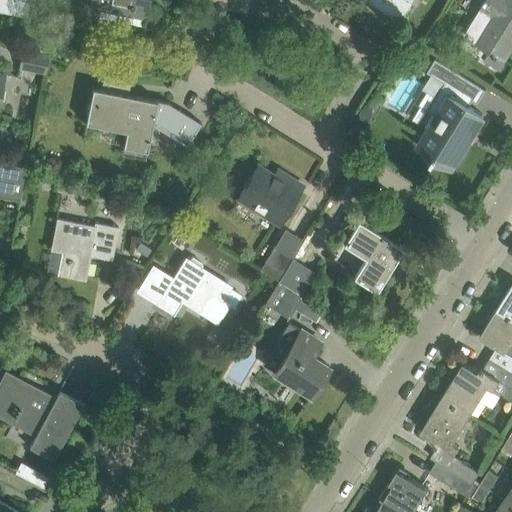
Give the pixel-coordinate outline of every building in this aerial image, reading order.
[(0,0),(0,10),(26,16),(29,0),(0,0)] [(93,0),(92,6),(112,10),(113,2),(130,5),(129,6),(134,7),(134,6),(146,8),(147,0),(93,0)] [(366,0),(399,20),(411,0),(366,0)] [(511,0),(488,0),(481,11),(492,17),(477,42),(494,52),(493,54),(497,56),(498,55),(504,59),(511,46),(511,0)] [(22,47),(18,66),(47,72),(51,53),(22,47)] [(428,109),(437,115),(431,124),(432,124),(418,145),(434,155),(433,157),(436,158),(437,157),(452,166),(464,147),(465,147),(469,141),(468,140),(472,134),(473,134),(477,128),(476,128),(484,115),(468,106),(473,99),(478,102),(486,89),(436,58),(427,71),(445,82),(428,109)] [(92,87),(86,123),(126,131),(123,146),(146,150),(151,123),(187,145),(201,122),(168,102),(128,94),(130,83),(130,82),(129,82),(122,80),(103,76),(103,78),(101,88),(92,87)] [(371,114),(370,113),(361,108),(360,107),(352,121),(363,128),(371,114)] [(14,161),(13,167),(25,169),(29,151),(17,149),(14,161)] [(0,195),(20,199),(25,169),(13,167),(0,164),(0,195)] [(281,179),(258,165),(238,196),(280,223),(303,185),(284,173),(281,179)] [(57,217),(51,249),(62,251),(57,272),(85,278),(89,254),(90,251),(99,252),(98,256),(112,259),(118,225),(95,221),(94,224),(57,217)] [(354,218),(339,241),(365,257),(351,280),(372,293),(401,247),(387,239),(388,238),(381,233),(380,234),(354,218)] [(140,242),(135,248),(147,256),(151,249),(140,242)] [(273,246),(260,268),(279,280),(293,258),(273,246)] [(227,303),(229,304),(233,306),(240,294),(230,288),(231,286),(201,268),(201,266),(203,263),(192,256),(190,259),(189,261),(186,258),(173,278),(153,266),(138,290),(158,302),(174,312),(181,301),(183,299),(217,320),(227,303)] [(293,258),(279,280),(301,294),(315,272),(293,258)] [(279,280),(265,303),(288,317),(295,307),(302,295),(303,294),(301,294),(279,280)] [(511,283),(497,309),(511,318),(511,283)] [(511,318),(497,309),(480,335),(497,346),(504,350),(503,352),(511,357),(511,318)] [(311,355),(320,341),(301,329),(288,321),(278,338),(290,346),(275,371),(311,394),(329,366),(311,355)] [(464,362),(442,397),(470,414),(488,385),(494,389),(500,379),(483,368),(481,367),(479,371),(464,362)] [(23,381),(6,372),(0,382),(0,412),(37,433),(30,445),(52,456),(81,402),(60,391),(53,403),(21,385),(23,381)] [(511,385),(504,381),(498,391),(511,399),(511,385)] [(442,397),(422,430),(436,439),(434,443),(437,445),(453,455),(454,454),(459,446),(452,442),(470,414),(442,397)] [(511,454),(511,436),(503,449),(511,454)] [(404,462),(415,470),(423,458),(413,450),(404,462)] [(458,458),(451,469),(474,483),(476,481),(481,472),(461,460),(458,458)] [(436,460),(429,471),(468,494),(474,483),(451,469),(436,460)] [(36,468),(30,479),(45,487),(51,476),(36,468)] [(398,469),(380,497),(405,511),(413,511),(428,488),(398,469)] [(481,485),(491,491),(499,477),(489,470),(481,485)] [(483,503),(491,491),(481,485),(473,497),(483,503)] [(405,511),(380,497),(372,510),(367,506),(363,511),(405,511)] [(0,511),(21,511),(22,511),(1,499),(0,498),(0,511)] [(496,511),(511,511),(511,505),(505,501),(496,511)]
